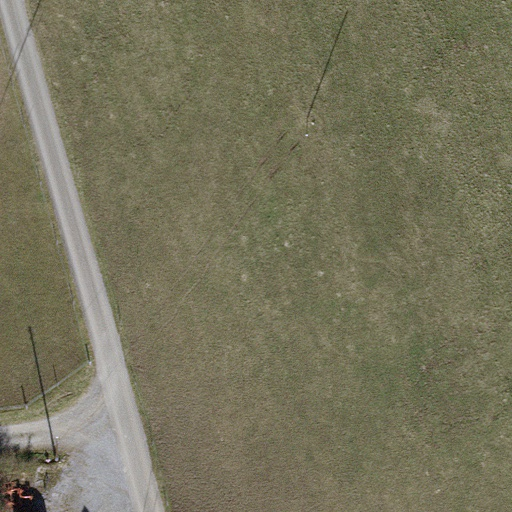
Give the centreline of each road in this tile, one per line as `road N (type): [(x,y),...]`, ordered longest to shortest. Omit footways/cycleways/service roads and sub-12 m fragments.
road 1 (track): [(17,0),(153,511)]
road 2 (track): [(130,416),(0,439)]
